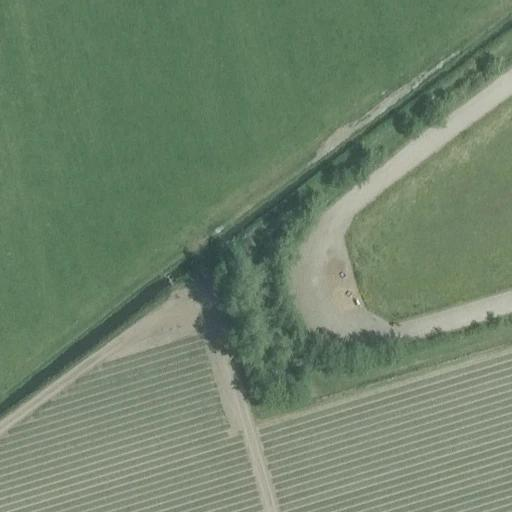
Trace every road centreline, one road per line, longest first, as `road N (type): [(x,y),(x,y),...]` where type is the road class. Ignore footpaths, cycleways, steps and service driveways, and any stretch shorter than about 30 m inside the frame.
road 1 (track): [(265,511),(195,230),(507,0)]
road 2 (track): [(511,53),(322,193),(272,259),(266,297),(275,328),(309,370),(332,378)]
road 3 (track): [(511,351),(242,431)]
road 4 (track): [(212,310),(183,303),(0,428)]
road 5 (track): [(358,377),(511,332)]
